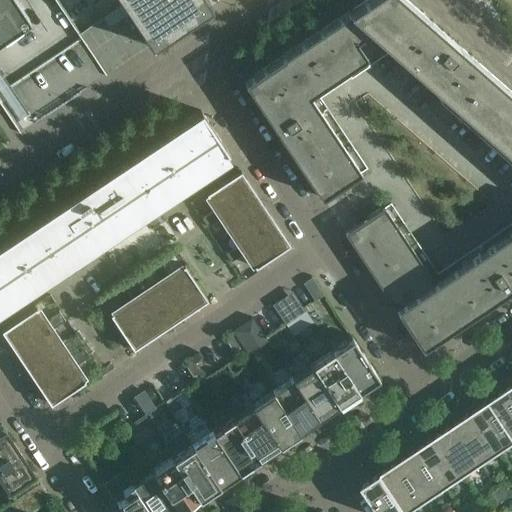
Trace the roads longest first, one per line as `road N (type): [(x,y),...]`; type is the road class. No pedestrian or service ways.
road 1 (residential): [(323,246),(41,436)]
road 2 (residential): [(0,184),(194,52)]
road 3 (residential): [(323,246),(194,52)]
road 4 (residential): [(421,394),(323,246)]
road 5 (residential): [(319,464),(421,394)]
